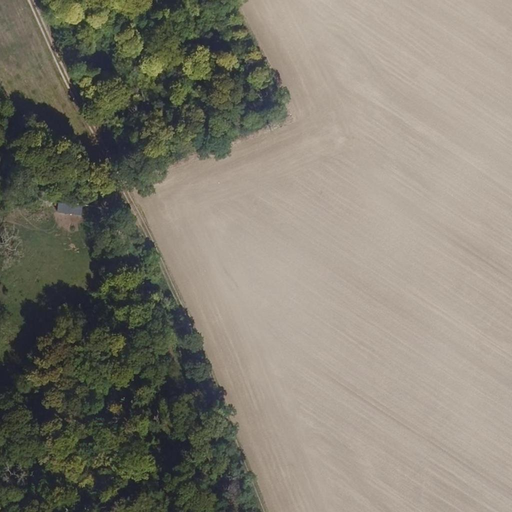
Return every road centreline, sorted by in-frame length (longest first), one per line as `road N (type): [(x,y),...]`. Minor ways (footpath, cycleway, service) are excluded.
road 1 (track): [(263,511),(121,182)]
road 2 (track): [(121,182),(30,0)]
